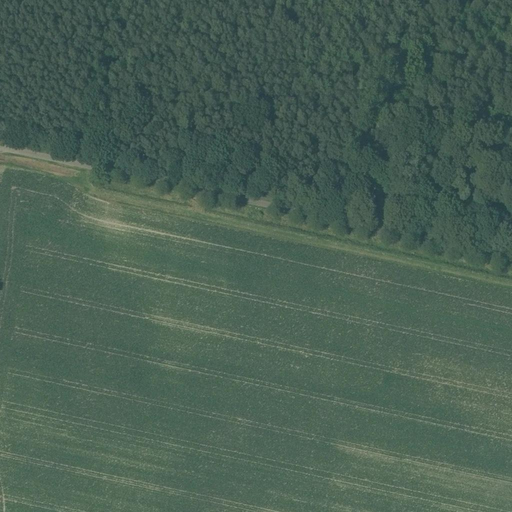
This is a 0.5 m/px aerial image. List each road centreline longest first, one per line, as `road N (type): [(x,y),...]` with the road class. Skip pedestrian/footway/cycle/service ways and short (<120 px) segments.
road 1 (unclassified): [(511,259),(0,144)]
road 2 (track): [(354,222),(437,0)]
